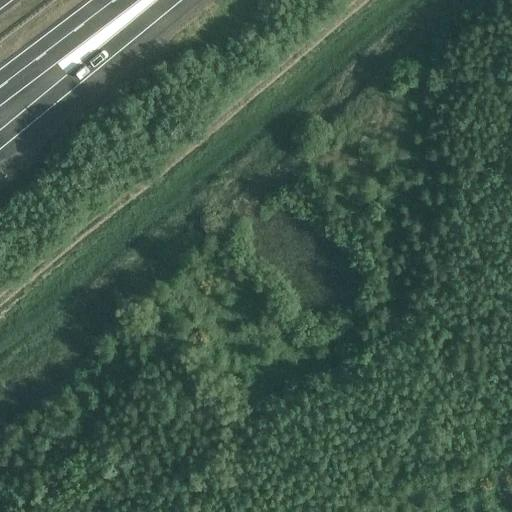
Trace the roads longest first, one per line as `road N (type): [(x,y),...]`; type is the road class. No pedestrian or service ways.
road 1 (motorway): [(0,144),(176,0)]
road 2 (motorway): [(0,86),(113,0)]
